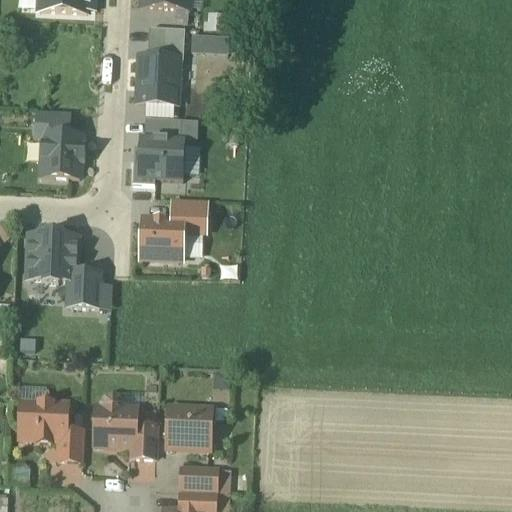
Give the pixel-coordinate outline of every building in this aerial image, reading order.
[(188,0),(142,0),(142,12),(188,15),(188,0)] [(148,34),(147,62),(179,63),(179,67),(183,67),(185,36),(148,34)] [(147,62),(139,61),(137,109),(177,111),(179,67),(179,63),(147,62)] [(81,142),(43,140),(41,182),(79,184),(80,167),(82,167),(83,151),(81,151),(81,142)] [(185,145),(139,142),(137,178),(137,184),(183,187),(185,145)] [(183,226),(143,225),(141,265),(181,266),(183,226)] [(7,227),(0,230),(0,231),(7,244),(15,239),(7,227)] [(28,285),(73,286),(75,239),(29,238),(28,285)] [(106,404),(103,409),(102,415),(95,415),(94,451),(131,452),(134,453),(135,430),(136,416),(121,416),(121,410),(118,405),(112,403),(106,404)] [(66,411),(21,409),(19,445),(36,446),(36,449),(51,449),(51,446),(58,447),(65,447),(65,435),(66,411)] [(210,417),(169,415),(167,454),(208,456),(210,417)] [(156,431),(135,430),(134,453),(131,452),(130,464),(155,465),(156,431)] [(82,436),(65,435),(65,447),(58,447),(57,467),(81,468),(82,436)] [(16,471),(8,471),(7,490),(29,491),(30,475),(24,469),(18,469),(16,471)] [(217,476),(181,474),(180,498),(216,500),(217,476)] [(215,511),(216,500),(180,498),(179,511),(215,511)]
